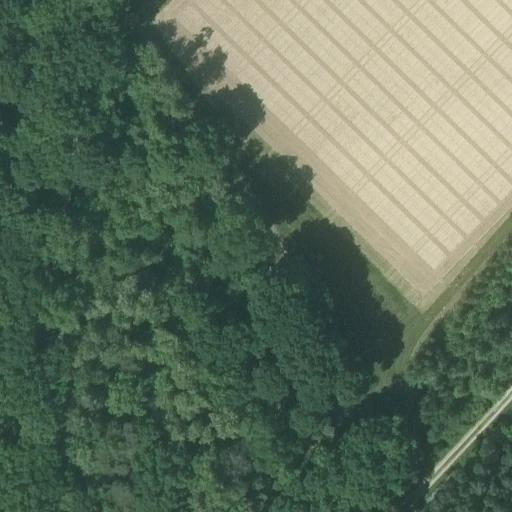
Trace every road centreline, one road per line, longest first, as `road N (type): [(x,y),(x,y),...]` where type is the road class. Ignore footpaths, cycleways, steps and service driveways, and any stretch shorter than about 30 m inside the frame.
road 1 (track): [(25,511),(27,392),(70,0)]
road 2 (track): [(511,397),(400,511)]
